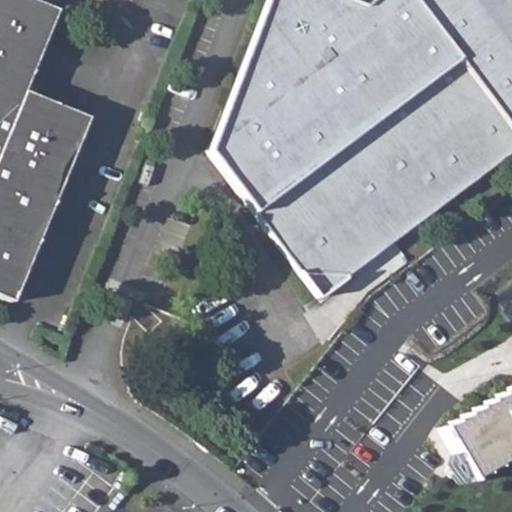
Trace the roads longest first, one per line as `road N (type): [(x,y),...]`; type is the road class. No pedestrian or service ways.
road 1 (unknown): [(145,32),(20,360)]
road 2 (unclassified): [(233,511),(77,401)]
